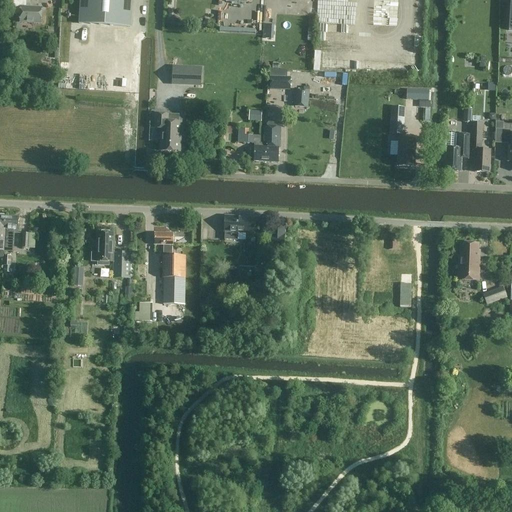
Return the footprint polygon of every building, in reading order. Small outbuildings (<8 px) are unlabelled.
[(12,0),(12,14),(20,14),(20,23),(41,24),(42,9),(28,8),(28,4),(29,4),(28,0),(12,0)] [(131,0),(80,0),(79,24),(130,28),(131,0)] [(321,0),(321,11),(334,11),(333,0),(321,0)] [(380,33),(357,30),(355,44),(379,46),(380,33)] [(201,68),(172,67),(172,84),(201,85),(201,68)] [(60,86),(68,86),(69,72),(61,72),(60,86)] [(271,78),(270,90),(291,90),(291,78),(271,78)] [(295,91),(294,104),(294,107),(307,108),(307,104),(308,92),(295,91)] [(470,119),(471,119),(472,109),(464,108),(463,122),(470,123),(470,119)] [(180,153),(181,123),(168,122),(168,115),(155,114),(154,129),(161,129),(160,152),(180,153)] [(267,127),(263,127),(263,140),(263,143),(267,143),(267,147),(265,147),(265,162),(278,163),(279,148),(280,148),(281,128),(275,128),(275,125),(273,123),(269,123),(267,125),(267,127)] [(482,143),(482,125),(471,125),(471,143),(482,143)] [(252,144),(254,144),(254,162),(265,162),(265,147),(267,147),(267,143),(263,143),(263,140),(262,140),(263,137),(245,136),(245,128),(239,128),(238,143),(252,144)] [(290,145),(302,144),(301,129),(289,129),(290,145)] [(446,149),(445,156),(443,159),(445,162),(445,171),(461,172),(461,159),(469,159),(470,136),(458,135),(457,149),(446,149)] [(397,142),(396,169),(414,170),(415,143),(397,142)] [(491,167),(489,166),(490,151),(476,150),(474,173),(489,174),(489,171),(491,170),(491,167)] [(19,218),(6,217),(4,252),(12,252),(13,234),(18,234),(19,218)] [(254,234),(255,218),(225,217),(224,232),(225,233),(225,240),(237,241),(237,233),(254,234)] [(285,225),(271,225),(271,235),(270,247),(284,248),(284,236),(285,225)] [(98,233),(97,253),(91,253),(91,262),(113,263),(114,234),(98,233)] [(22,248),(28,249),(35,249),(36,235),(23,234),(22,248)] [(185,300),(185,257),(172,257),(172,246),(173,246),(173,234),(154,234),(154,246),(163,246),(163,256),(162,279),(164,279),(164,300),(185,300)] [(398,234),(388,234),(388,250),(398,250),(398,234)] [(459,258),(458,281),(478,282),(479,252),(478,252),(478,245),(461,244),(461,258),(459,258)] [(129,254),(123,254),(116,254),(115,279),(128,279),(128,293),(125,293),(125,303),(133,303),(135,250),(129,250),(129,254)] [(83,269),(74,269),(73,286),(83,287),(83,269)] [(410,309),(411,284),(400,284),(400,308),(410,309)] [(486,307),(507,299),(503,288),(483,296),(486,307)] [(496,392),(507,392),(511,393),(511,382),(496,382),(496,392)]
